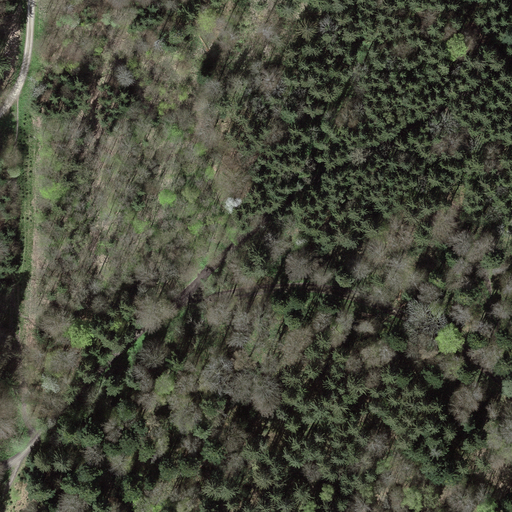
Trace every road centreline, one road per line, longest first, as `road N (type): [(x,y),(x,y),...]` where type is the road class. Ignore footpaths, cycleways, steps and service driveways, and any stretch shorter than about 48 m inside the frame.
road 1 (track): [(511,60),(320,177),(164,310)]
road 2 (track): [(511,389),(425,324),(329,288),(269,287),(164,310)]
road 3 (track): [(164,310),(24,450)]
